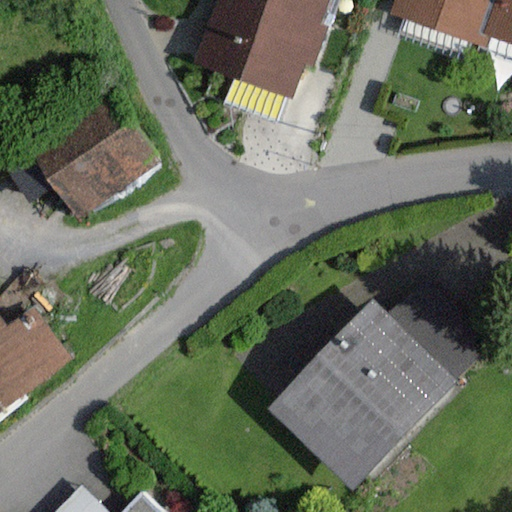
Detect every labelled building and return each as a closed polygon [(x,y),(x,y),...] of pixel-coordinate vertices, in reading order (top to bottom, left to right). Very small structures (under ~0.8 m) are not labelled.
[(328,58),(340,24),(333,22),(341,0),(238,0),(218,55),(309,88),(321,55),(328,58)] [(497,35),(500,25),(508,0),(416,0),(414,6),(497,35)] [(511,0),(508,0),(500,25),(511,28),(511,0)] [(124,87),(49,138),(97,209),(173,157),(124,87)] [(394,307),(298,406),(373,478),(505,342),(444,283),(408,321),(394,307)] [(0,424),(85,356),(49,310),(24,330),(0,299),(0,424)] [(128,511),(98,482),(68,511),(128,511)] [(183,511),(161,489),(138,511),(183,511)]
